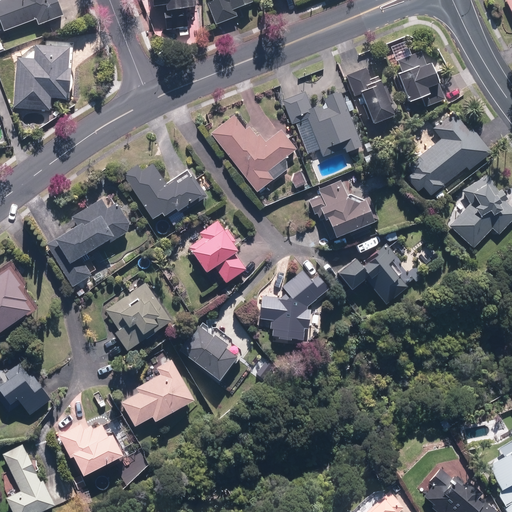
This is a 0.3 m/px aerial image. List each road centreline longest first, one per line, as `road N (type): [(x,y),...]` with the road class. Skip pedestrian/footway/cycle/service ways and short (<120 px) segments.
road 1 (tertiary): [(147,101),(337,26)]
road 2 (tertiary): [(0,201),(147,101)]
